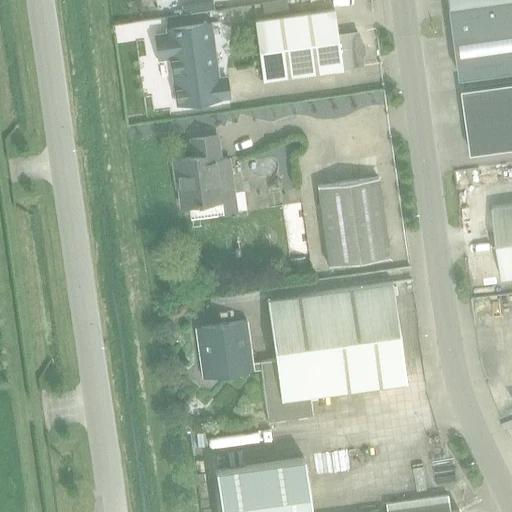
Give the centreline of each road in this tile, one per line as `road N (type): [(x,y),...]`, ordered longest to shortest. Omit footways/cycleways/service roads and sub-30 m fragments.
road 1 (unclassified): [(397,0),(446,362),(510,511)]
road 2 (unclassified): [(105,511),(32,0)]
